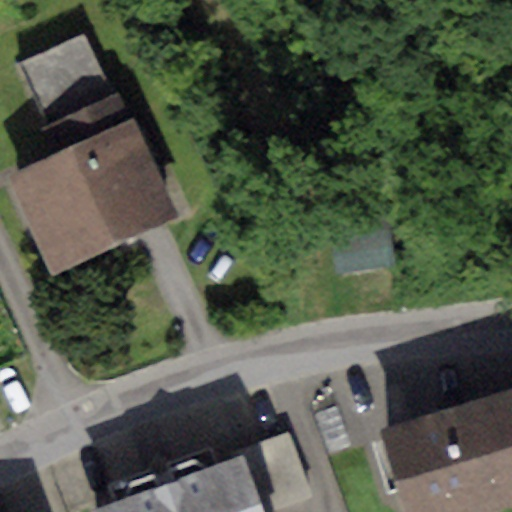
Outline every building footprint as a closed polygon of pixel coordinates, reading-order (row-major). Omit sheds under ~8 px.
[(56,156),(10,176),(50,266),(168,213),(87,33),(16,64),(56,156)] [(392,215),(334,220),(339,269),(396,263),(392,215)] [(511,389),(381,430),(406,511),(477,511),(511,501),(511,389)] [(289,437),(240,455),(261,511),(273,511),(312,498),(289,437)] [(261,511),(240,455),(90,511),(89,511),(261,511)]
